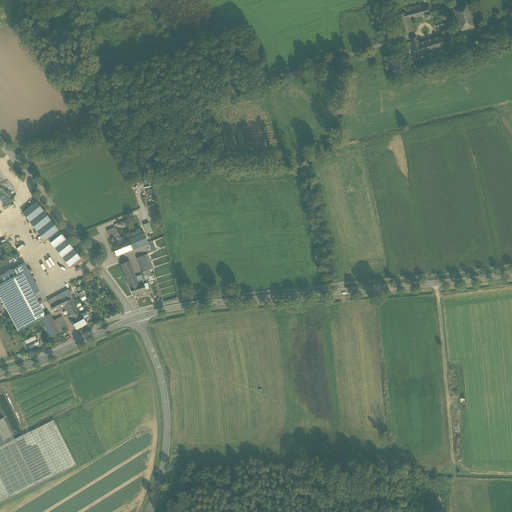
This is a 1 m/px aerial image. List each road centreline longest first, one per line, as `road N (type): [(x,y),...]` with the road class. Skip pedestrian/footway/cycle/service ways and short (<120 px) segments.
road 1 (tertiary): [(135,318),(183,306),(511,273)]
road 2 (tertiary): [(135,318),(0,141)]
road 3 (tertiary): [(148,511),(167,423),(158,371),(135,318)]
road 4 (tertiary): [(0,372),(135,318)]
